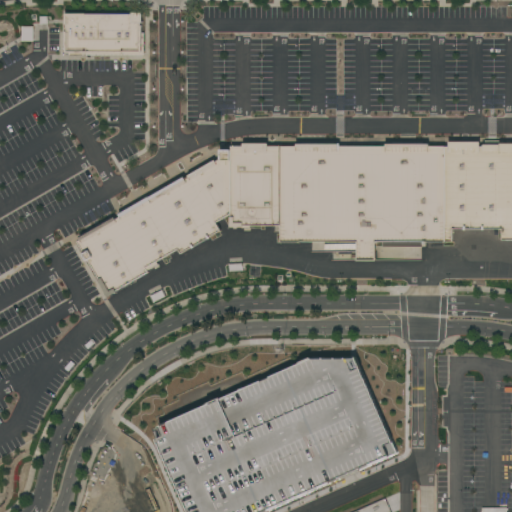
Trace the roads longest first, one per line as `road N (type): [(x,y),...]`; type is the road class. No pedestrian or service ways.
road 1 (residential): [(96,423),(149,365),(234,330),(423,329)]
road 2 (residential): [(422,307),(236,305),(135,344),(91,388)]
road 3 (residential): [(91,388),(53,443),(31,511)]
